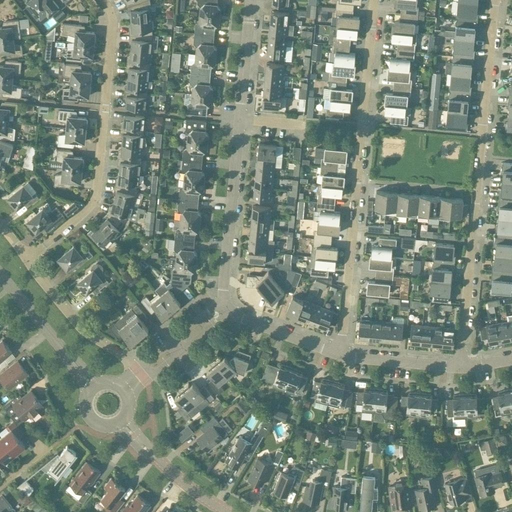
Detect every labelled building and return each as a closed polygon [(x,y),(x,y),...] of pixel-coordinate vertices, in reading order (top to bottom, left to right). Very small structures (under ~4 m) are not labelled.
[(44,0),(30,0),(28,2),(36,11),(32,15),(37,20),(40,16),(41,17),(46,13),(48,16),(53,12),(58,8),(51,0),(47,0),(46,2),(44,0)] [(151,19),(150,8),(149,0),(144,0),(127,7),(127,13),(130,13),(131,20),(151,19)] [(196,0),(197,3),(200,7),(199,14),(219,16),(220,8),(217,4),(217,0),(196,0)] [(336,0),(336,8),(353,9),(352,9),(353,1),(361,2),(360,0),(336,0)] [(394,0),(394,5),(402,6),(401,13),(400,13),(400,14),(418,15),(418,7),(416,7),(416,0),(394,0)] [(477,3),(458,1),(456,19),(477,21),(478,15),(479,10),(476,10),(477,3)] [(336,8),(335,16),(338,16),(337,26),(358,28),(359,17),(352,17),(352,10),(353,10),(353,9),(336,8)] [(271,11),(270,23),(288,24),(289,13),(271,11)] [(195,24),(194,33),(214,35),(215,26),(219,23),(219,16),(199,14),(199,21),(195,24)] [(393,21),(392,31),(413,33),(414,23),(417,24),(418,15),(400,14),(401,14),(400,21),(393,21)] [(6,27),(0,27),(0,40),(13,38),(21,38),(20,28),(29,27),(28,18),(19,20),(6,21),(6,27)] [(152,35),(152,29),(151,19),(131,20),(131,28),(128,28),(129,35),(152,35)] [(477,21),(456,19),(454,37),(474,39),(474,32),(477,32),(477,27),(477,21)] [(288,24),(270,23),(269,33),(287,35),(288,24)] [(62,34),(68,35),(76,37),(75,43),(93,44),(94,33),(82,31),(82,25),(63,24),(62,34)] [(333,36),(332,44),(350,45),(349,45),(350,38),(357,38),(357,28),(358,28),(337,26),(338,26),(337,36),(333,36)] [(452,43),(453,30),(435,29),(434,42),(452,43)] [(393,31),(392,42),(398,42),(398,50),(397,49),(397,50),(414,52),(415,43),(411,43),(412,33),(413,33),(392,31),(393,31)] [(194,33),(193,43),(196,47),(196,54),(216,55),(216,48),(213,44),(214,35),(194,33)] [(269,33),(268,44),(286,46),(287,35),(269,33)] [(151,51),(152,41),(152,35),(129,35),(128,42),(131,42),(131,49),(151,51)] [(454,37),(453,55),(474,57),(474,52),(476,47),(473,46),(474,39),(454,37)] [(13,38),(0,40),(0,52),(9,51),(10,57),(23,55),(22,45),(14,44),(13,38)] [(79,55),(92,56),(93,44),(75,43),(74,49),(67,49),(66,60),(79,61),(79,55)] [(321,60),(322,43),(312,43),(312,59),(321,60)] [(285,57),(286,46),(268,44),(267,55),(285,57)] [(350,46),(350,45),(332,44),(332,52),(335,52),(334,62),(355,64),(354,64),(355,54),(348,53),(349,46),(350,46)] [(126,63),(149,65),(151,51),(131,49),(130,57),(127,56),(126,63)] [(413,60),(414,52),(397,50),(398,50),(397,58),(390,57),(389,67),(410,69),(409,69),(410,59),(413,60)] [(171,62),(178,63),(179,53),(172,52),(171,62)] [(191,64),(190,73),(210,75),(211,66),(215,63),(216,55),(196,54),(195,60),(191,64)] [(453,55),(451,74),(470,75),(471,68),(474,68),(473,63),(474,57),(453,55)] [(0,77),(12,79),(13,73),(20,72),(21,73),(22,62),(8,60),(8,66),(0,65),(0,77)] [(330,72),(329,80),(346,82),(346,81),(346,74),(354,75),(355,64),(334,62),(333,72),(330,72)] [(128,78),(148,79),(149,65),(126,63),(126,70),(129,70),(128,78)] [(267,63),(265,74),(283,76),(284,65),(267,63)] [(72,77),(71,82),(90,84),(91,72),(78,71),(78,65),(65,64),(64,75),(65,75),(72,77)] [(412,79),(409,79),(410,69),(389,67),(388,78),(395,78),(394,86),(393,86),(411,88),(412,79)] [(438,127),(439,72),(431,72),(429,127),(438,127)] [(209,84),(210,75),(190,73),(189,83),(193,87),(192,93),(212,95),(213,88),(209,84)] [(265,74),(264,85),(282,87),(283,76),(265,74)] [(470,75),(451,74),(449,92),(470,94),(471,88),(473,83),(469,83),(470,75)] [(22,87),(19,87),(12,85),(12,79),(0,77),(0,89),(6,90),(5,96),(21,98),(22,87)] [(124,91),(147,93),(147,90),(148,79),(128,78),(127,85),(124,85),(124,91)] [(328,88),(331,89),(330,98),(351,100),(352,90),(345,89),(345,82),(346,82),(329,80),(328,88)] [(76,95),(88,96),(90,84),(71,82),(71,88),(64,89),(63,89),(62,100),(75,101),(76,95)] [(263,96),(281,97),(282,87),(264,85),(263,96)] [(385,104),(406,106),(407,96),(410,96),(411,88),(393,86),(394,87),(394,94),(386,93),(385,104)] [(125,106),(145,108),(146,97),(147,93),(124,91),(123,98),(126,98),(125,106)] [(449,92),(448,110),(467,112),(467,105),(471,105),(470,100),(470,94),(449,92)] [(211,103),(212,95),(192,93),(191,101),(187,103),(186,113),(206,115),(207,106),(211,103)] [(262,107),(280,108),(281,97),(263,96),(262,107)] [(343,117),(342,117),(343,110),(350,111),(351,101),(351,100),(330,98),(330,99),(324,98),(324,107),(326,107),(325,116),(327,116),(343,118),(343,117)] [(0,107),(0,119),(8,121),(9,115),(16,114),(18,103),(4,102),(4,108),(0,107)] [(406,106),(385,104),(386,104),(385,114),(392,115),(391,122),(390,122),(407,124),(408,116),(405,115),(406,106)] [(85,130),(86,118),(74,117),(74,111),(59,109),(57,120),(60,120),(67,122),(67,128),(85,130)] [(469,120),(466,119),(467,112),(448,110),(446,129),(467,131),(467,125),(469,120)] [(124,123),(121,122),(120,129),(143,131),(144,117),(125,115),(124,123)] [(14,139),(15,128),(8,126),(8,121),(0,119),(0,131),(2,132),(1,138),(14,139)] [(207,142),(208,134),(205,130),(206,121),(186,119),(185,129),(188,133),(188,140),(207,142)] [(71,141),(84,142),(85,130),(67,128),(66,134),(59,134),(58,145),(71,147),(71,141)] [(120,129),(120,136),(123,136),(122,144),(142,145),(146,146),(145,138),(142,138),(143,131),(120,129)] [(156,130),(153,146),(160,147),(162,131),(156,130)] [(0,158),(0,159),(2,153),(9,154),(10,155),(13,144),(1,140),(0,142),(0,158)] [(182,160),(202,161),(203,152),(207,149),(207,142),(188,140),(187,147),(183,151),(182,160)] [(259,143),(258,155),(275,156),(276,145),(259,143)] [(118,151),(118,157),(140,160),(142,145),(122,144),(121,151),(118,151)] [(29,167),(35,148),(29,146),(23,166),(29,167)] [(338,167),(337,167),(338,160),(346,161),(347,150),(325,148),(323,148),(321,149),(320,158),(321,158),(321,166),(338,168),(338,167)] [(81,170),(82,158),(70,156),(70,150),(57,149),(56,160),(57,160),(64,162),(63,168),(81,170)] [(258,155),(257,165),(274,167),(275,156),(258,155)] [(139,174),(140,160),(118,157),(117,164),(120,165),(119,172),(139,174)] [(204,182),(204,174),(201,170),(202,161),(182,160),(178,159),(177,168),(181,168),(181,169),(184,173),(184,180),(204,182)] [(511,182),(511,163),(502,163),(501,169),(499,174),(503,174),(502,181),(511,182)] [(256,176),(273,178),(274,167),(257,165),(256,176)] [(337,168),(338,168),(321,166),(320,174),(323,174),(322,184),(343,186),(344,176),(337,175),(337,168)] [(80,181),(81,170),(63,168),(62,174),(55,174),(54,185),(67,186),(67,180),(80,181)] [(116,179),(115,186),(138,190),(139,174),(119,172),(118,179),(116,179)] [(273,178),(256,176),(255,187),(272,189),(273,178)] [(178,199),(198,201),(199,192),(203,189),(204,182),(184,180),(183,187),(179,190),(178,199)] [(499,194),(498,199),(511,200),(511,182),(502,181),(501,189),(498,188),(499,194)] [(335,203),(334,203),(335,196),(342,197),(343,187),(343,186),(322,184),(322,185),(323,185),(322,194),(318,194),(317,202),(335,204),(335,203)] [(8,198),(17,208),(25,201),(29,206),(39,198),(34,192),(32,195),(23,185),(8,198)] [(116,193),(114,200),(133,206),(138,190),(115,186),(113,192),(116,193)] [(254,198),(271,200),(272,189),(255,187),(254,198)] [(376,191),(375,208),(376,208),(375,212),(377,213),(385,214),(385,209),(386,209),(387,192),(376,191)] [(398,193),(387,192),(386,209),(396,210),(398,193)] [(396,210),(396,215),(407,216),(407,211),(409,194),(398,193),(396,210)] [(420,195),(409,194),(407,211),(418,212),(420,195)] [(418,212),(418,217),(428,218),(430,196),(420,195),(418,212)] [(441,197),(430,196),(428,218),(439,219),(441,197)] [(439,219),(449,220),(450,215),(452,198),(441,197),(439,219)] [(463,199),(452,198),(450,215),(461,216),(461,215),(467,216),(468,204),(462,204),(463,199)] [(200,221),(201,214),(198,210),(198,201),(178,199),(177,209),(181,213),(180,219),(200,221)] [(499,210),(498,218),(511,218),(511,200),(498,199),(498,205),(496,210),(499,210)] [(128,225),(133,206),(114,200),(112,207),(109,207),(107,213),(128,225)] [(339,222),(340,212),(333,211),(334,204),(335,204),(317,202),(309,201),(309,206),(312,210),(317,210),(320,211),(319,220),(319,221),(340,223),(340,222),(339,222)] [(70,203),(64,207),(69,213),(75,209),(70,203)] [(253,206),(252,217),(269,219),(271,208),(253,206)] [(27,221),(36,231),(44,225),(49,230),(64,217),(56,207),(48,214),(43,208),(27,221)] [(154,212),(146,211),(145,222),(153,223),(154,212)] [(128,225),(107,213),(103,218),(105,220),(99,225),(113,239),(128,225)] [(252,217),(251,228),(268,229),(269,219),(252,217)] [(495,230),(495,236),(511,237),(511,218),(498,218),(498,225),(495,225),(495,230)] [(195,232),(199,229),(200,221),(180,219),(179,226),(176,230),(175,239),(195,241),(195,232)] [(315,230),(314,238),(331,240),(331,232),(339,233),(340,223),(319,221),(318,230),(315,230)] [(87,233),(103,250),(108,245),(110,246),(116,242),(113,240),(113,239),(99,225),(94,230),(92,228),(87,233)] [(268,229),(251,228),(250,238),(274,241),(274,240),(267,240),(268,229)] [(511,255),(511,237),(495,236),(494,241),(492,246),(496,247),(495,254),(511,255)] [(274,241),(250,238),(249,249),(273,252),(274,241)] [(313,247),(316,247),(315,257),(336,259),(337,248),(330,248),(330,240),(331,240),(314,238),(313,247)] [(371,255),(395,257),(392,257),(391,257),(392,247),(396,248),(397,239),(379,238),(380,238),(379,245),(372,245),(371,255)] [(177,253),(176,259),(196,261),(197,254),(194,250),(195,241),(175,239),(174,249),(177,253)] [(427,244),(427,240),(415,239),(414,250),(418,251),(418,247),(423,243),(427,244)] [(454,244),(435,243),(433,261),(454,263),(455,258),(457,252),(453,252),(454,244)] [(75,262),(79,267),(93,256),(88,250),(81,249),(78,251),(74,246),(58,259),(67,269),(75,262)] [(272,260),(273,252),(249,249),(248,260),(265,262),(265,261),(270,261),(272,260)] [(491,272),(511,274),(511,255),(495,254),(494,261),(491,261),(492,266),(491,272)] [(371,255),(370,266),(377,266),(377,274),(376,273),(376,274),(393,275),(394,267),(395,267),(396,258),(395,257),(371,255)] [(328,276),(327,276),(328,268),(335,269),(336,259),(315,257),(316,257),(315,267),(311,266),(310,275),(328,276)] [(187,286),(191,282),(192,272),(196,269),(196,261),(176,259),(176,266),(172,269),(171,279),(182,280),(187,286)] [(433,261),(431,279),(451,281),(451,274),(454,274),(454,269),(454,263),(433,261)] [(78,282),(86,293),(95,286),(99,290),(108,282),(105,278),(106,276),(103,272),(103,271),(103,268),(103,267),(102,265),(101,264),(100,263),(99,263),(97,263),(95,263),(94,263),(92,264),(92,266),(91,268),(91,270),(91,271),(78,282)] [(287,283),(291,284),(296,271),(291,270),(288,269),(287,283)] [(120,278),(128,288),(137,281),(129,271),(120,278)] [(296,286),(301,273),(296,271),(291,284),(296,286)] [(246,286),(257,287),(263,294),(277,282),(268,272),(259,279),(256,276),(247,275),(246,286)] [(491,291),(510,293),(511,276),(511,274),(491,272),(491,278),(489,283),(492,283),(491,291)] [(367,292),(388,294),(389,284),(392,284),(393,275),(376,274),(377,274),(376,282),(368,281),(367,292)] [(171,282),(179,292),(187,286),(182,280),(171,279),(171,282)] [(453,289),(450,289),(451,281),(431,279),(430,298),(451,300),(451,294),(453,289)] [(277,296),(284,291),(277,282),(263,294),(267,298),(264,304),(275,309),(279,298),(277,296)] [(75,295),(81,289),(76,284),(70,290),(75,295)] [(169,288),(160,295),(173,311),(178,306),(177,305),(181,302),(169,288)] [(166,314),(167,316),(173,311),(160,295),(151,302),(146,297),(141,301),(150,311),(155,307),(163,317),(166,314)] [(292,296),(286,313),(297,317),(303,300),(292,296)] [(313,304),(303,300),(297,317),(307,320),(313,304)] [(132,308),(123,316),(141,337),(147,333),(145,331),(149,328),(141,319),(146,315),(137,304),(132,308)] [(317,324),(323,308),(313,304),(307,320),(317,324)] [(317,324),(327,328),(329,323),(335,325),(337,325),(338,313),(333,312),(334,311),(323,308),(317,324)] [(134,341),(135,342),(141,337),(123,316),(114,323),(115,323),(105,331),(114,338),(117,336),(118,338),(123,334),(131,343),(134,341)] [(391,340),(402,341),(404,317),(393,316),(392,323),(391,340)] [(360,319),(358,337),(369,338),(371,321),(360,319)] [(381,322),(371,321),(369,338),(380,339),(381,322)] [(511,339),(508,321),(497,323),(500,341),(511,339)] [(392,323),(381,322),(380,339),(391,340),(392,323)] [(489,342),(500,341),(497,323),(479,326),(482,339),(488,338),(489,342)] [(410,342),(421,343),(422,325),(411,324),(410,342)] [(431,344),(433,326),(422,325),(421,343),(431,344)] [(433,326),(431,344),(442,345),(444,327),(433,326)] [(453,346),(455,328),(444,327),(442,345),(453,346)] [(4,358),(12,352),(2,340),(0,342),(0,369),(8,363),(4,358)] [(221,358),(220,357),(214,362),(227,377),(236,370),(244,373),(251,354),(238,349),(227,358),(225,356),(221,358)] [(0,376),(9,388),(28,374),(18,361),(0,374),(0,376)] [(210,368),(207,370),(215,380),(210,384),(218,394),(224,390),(219,384),(227,377),(214,362),(209,366),(210,368)] [(268,363),(262,379),(274,383),(276,387),(283,390),(292,367),(286,365),(286,367),(281,365),(279,368),(268,363)] [(283,390),(291,393),(295,391),(301,394),(307,378),(301,376),(302,373),(297,371),(297,369),(292,367),(283,390)] [(315,380),(311,397),(317,398),(320,402),(327,404),(333,380),(328,379),(327,381),(322,379),(321,382),(315,380)] [(345,406),(350,390),(343,388),(344,385),(339,384),(339,382),(333,380),(327,404),(335,406),(339,404),(345,406)] [(183,388),(200,409),(214,398),(205,388),(201,392),(193,382),(189,385),(188,383),(183,388)] [(374,412),(376,388),(370,387),(370,389),(365,389),(364,392),(358,391),(356,404),(363,404),(363,408),(366,412),(374,412)] [(187,421),(200,409),(183,388),(177,393),(178,394),(175,397),(183,406),(178,410),(187,421)] [(382,389),(376,388),(374,412),(381,413),(384,418),(391,419),(393,394),(387,394),(387,391),(382,390),(382,389)] [(492,396),(494,409),(501,408),(501,412),(506,414),(511,413),(511,406),(509,389),(503,390),(503,391),(498,392),(499,395),(492,396)] [(18,412),(25,419),(30,415),(31,416),(37,411),(37,410),(42,405),(31,391),(13,405),(10,401),(2,406),(11,417),(18,412)] [(402,395),(400,412),(407,413),(410,416),(418,417),(420,392),(414,392),(414,393),(409,393),(408,396),(402,395)] [(418,417),(426,417),(429,415),(430,411),(436,411),(438,399),(431,398),(431,395),(426,395),(426,393),(420,392),(418,417)] [(447,399),(448,416),(454,415),(458,418),(466,418),(465,393),(459,394),(459,395),(453,396),(453,399),(447,399)] [(471,393),(465,393),(466,418),(474,418),(477,414),(477,410),(483,410),(483,397),(476,398),(476,395),(471,395),(471,393)] [(273,417),(285,421),(288,414),(276,409),(273,417)] [(214,416),(203,426),(207,431),(198,439),(207,450),(223,438),(228,433),(214,416)] [(7,427),(9,430),(1,437),(15,454),(25,446),(19,438),(23,434),(13,422),(7,427)] [(182,441),(193,432),(187,424),(176,434),(182,441)] [(308,430),(305,437),(314,440),(316,433),(308,430)] [(357,431),(347,430),(346,438),(356,439),(357,431)] [(226,460),(238,467),(248,449),(253,452),(263,435),(256,431),(250,442),(240,436),(226,460)] [(0,455),(5,462),(15,454),(1,437),(0,437),(0,455)] [(479,442),(482,454),(496,451),(493,438),(479,442)] [(77,454),(67,446),(60,455),(58,452),(40,467),(47,472),(48,470),(58,478),(63,472),(66,475),(73,466),(69,464),(77,454)] [(283,452),(278,449),(272,462),(278,465),(283,452)] [(248,479),(262,485),(271,464),(258,458),(248,479)] [(87,488),(100,472),(87,462),(73,479),(74,479),(70,484),(82,494),(78,499),(83,503),(91,492),(87,488)] [(274,490),(287,495),(292,482),(298,484),(304,469),(297,467),(294,465),(289,472),(288,474),(281,471),(274,490)] [(303,499),(319,503),(321,490),(327,491),(330,478),(331,471),(321,469),(320,475),(319,481),(312,479),(311,487),(306,486),(303,499)] [(504,484),(500,472),(490,475),(489,473),(475,477),(480,495),(494,491),(493,487),(504,484)] [(422,509),(436,506),(432,489),(438,488),(435,475),(422,478),(424,486),(423,488),(416,490),(420,508),(422,507),(422,509)] [(332,506),(347,508),(348,492),(355,492),(357,478),(345,477),(344,486),(342,487),(334,486),(332,506)] [(377,486),(377,479),(363,477),(361,499),(360,511),(369,511),(370,506),(377,507),(377,497),(378,497),(378,486),(377,486)] [(450,503),(465,499),(463,492),(470,490),(467,477),(445,483),(450,503)] [(119,497),(125,489),(117,482),(116,481),(115,481),(111,478),(105,486),(108,489),(101,498),(107,503),(104,507),(110,511),(114,511),(123,501),(119,497)] [(395,485),(389,486),(390,498),(392,498),(393,511),(407,510),(406,504),(412,503),(410,478),(394,480),(395,485)] [(29,495),(33,489),(25,479),(17,486),(29,495)] [(0,511),(8,511),(11,506),(2,495),(0,496),(0,511)] [(144,511),(150,504),(138,495),(132,502),(130,501),(121,511),(144,511)] [(36,501),(31,507),(36,511),(44,511),(46,510),(36,501)]
